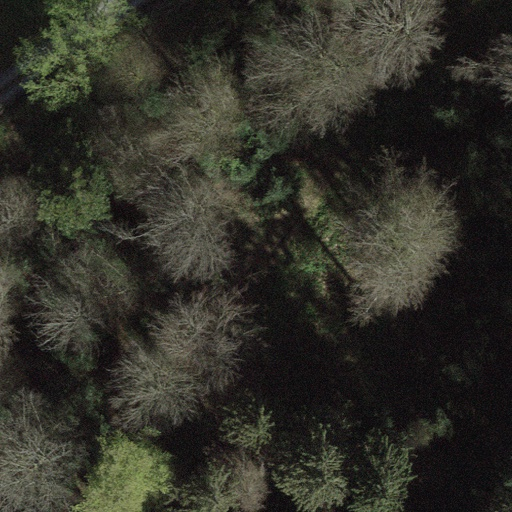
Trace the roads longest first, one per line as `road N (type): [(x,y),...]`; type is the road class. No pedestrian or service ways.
road 1 (track): [(69,511),(438,0)]
road 2 (track): [(0,95),(129,0)]
